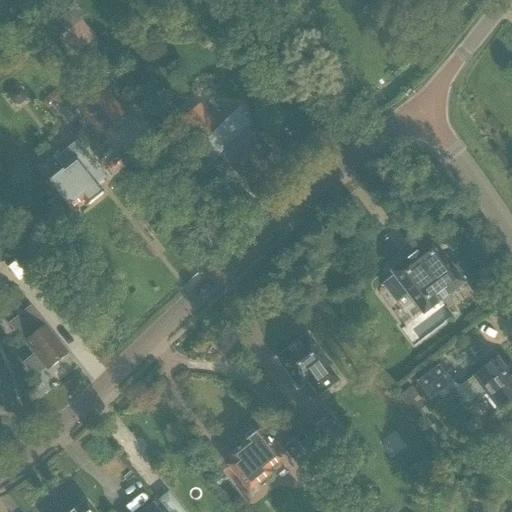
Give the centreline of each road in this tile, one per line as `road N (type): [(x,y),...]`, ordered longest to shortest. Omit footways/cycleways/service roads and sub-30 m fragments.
road 1 (tertiary): [(0,469),(380,134),(422,107)]
road 2 (tertiary): [(511,240),(422,107)]
road 3 (unclassified): [(422,107),(505,0)]
